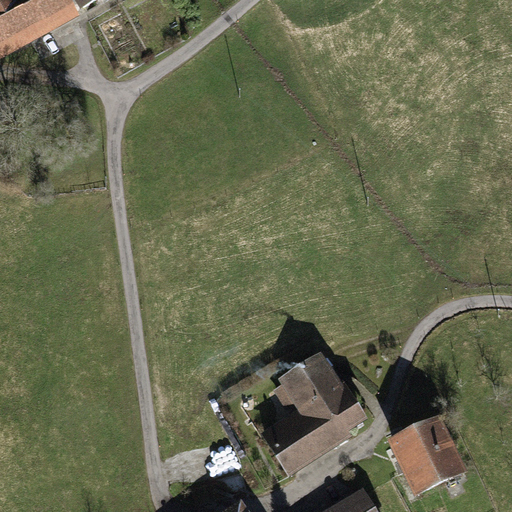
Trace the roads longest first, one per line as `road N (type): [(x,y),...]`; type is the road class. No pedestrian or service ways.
road 1 (unclassified): [(171,511),(154,478),(114,137),(119,96),(251,0)]
road 2 (track): [(171,511),(266,501),(374,449),(425,335),(481,304),(511,307)]
road 3 (track): [(0,70),(119,96)]
